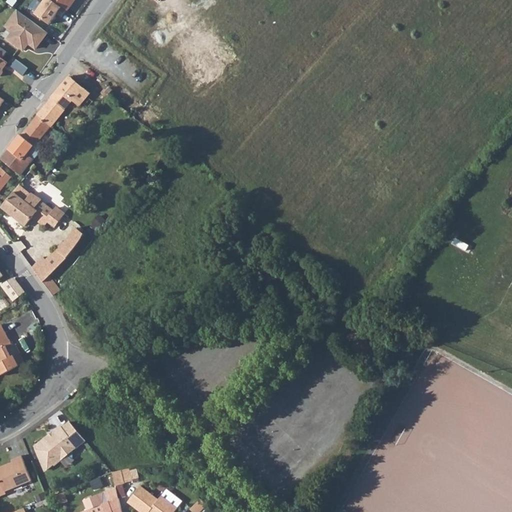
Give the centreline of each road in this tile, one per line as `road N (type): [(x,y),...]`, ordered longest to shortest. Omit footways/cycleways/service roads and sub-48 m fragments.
road 1 (residential): [(0,435),(43,397),(57,360),(51,317),(0,242)]
road 2 (residential): [(0,144),(105,0)]
